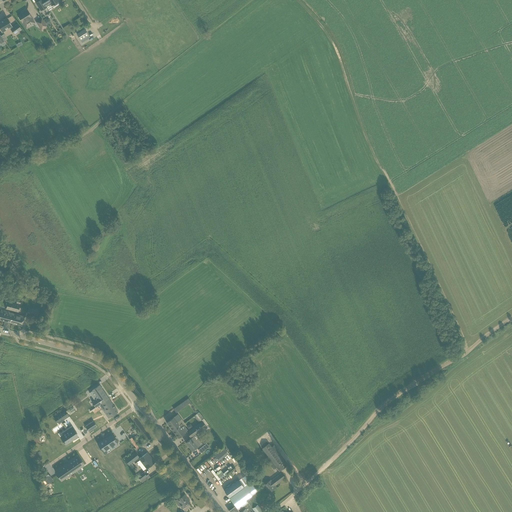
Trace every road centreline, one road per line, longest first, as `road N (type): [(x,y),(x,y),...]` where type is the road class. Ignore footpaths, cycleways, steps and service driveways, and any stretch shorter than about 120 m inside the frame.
road 1 (tertiary): [(221,511),(106,363),(0,330)]
road 2 (track): [(468,348),(376,410),(307,483)]
